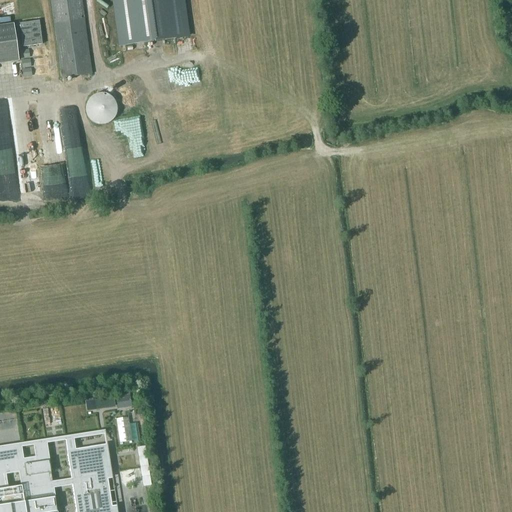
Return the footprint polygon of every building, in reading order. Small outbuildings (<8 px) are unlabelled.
[(90,74),(81,0),(50,0),(60,77),(90,74)] [(115,0),(122,45),(189,35),(184,0),(115,0)] [(22,46),(42,45),(40,21),(20,23),(22,46)] [(0,24),(0,61),(18,59),(13,23),(0,24)] [(41,48),(34,49),(35,57),(42,56),(41,48)] [(27,50),(20,51),(21,59),(28,58),(27,50)] [(43,57),(35,58),(36,66),(44,65),(43,57)] [(28,59),(21,60),(22,68),(29,67),(28,59)] [(44,66),(37,67),(38,75),(45,74),(44,66)] [(29,68),(22,69),(23,77),(30,76),(29,68)] [(85,111),(85,113),(86,116),(87,118),(89,120),(91,122),(93,123),(95,124),(98,125),(100,125),(103,125),(105,125),(108,124),(110,122),(112,121),(114,119),(115,117),(116,114),(116,112),(117,109),(116,107),(116,104),(115,102),(113,100),(112,98),(110,96),(107,95),(105,94),(102,94),(100,94),(97,94),(95,95),(93,96),(91,97),(89,99),(87,101),(86,104),(85,106),(85,111)] [(129,395),(115,397),(117,409),(131,407),(129,395)] [(86,401),(87,411),(116,406),(114,396),(86,401)] [(130,414),(118,415),(121,439),(133,437),(130,414)] [(0,511),(58,511),(55,488),(71,485),(75,511),(117,511),(117,506),(112,506),(106,468),(110,468),(106,444),(105,445),(66,451),(70,474),(72,474),(73,479),(53,482),(50,460),(37,462),(36,457),(19,459),(18,447),(15,447),(15,448),(0,450),(0,511)] [(145,446),(139,447),(136,447),(143,487),(145,487),(151,486),(145,446)]
